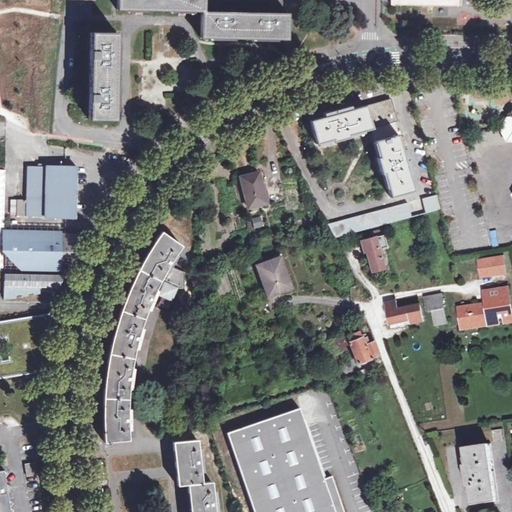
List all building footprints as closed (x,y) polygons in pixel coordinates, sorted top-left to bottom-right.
[(117,0),(117,9),(201,11),(200,36),(287,39),(288,13),(205,10),(205,0),(117,0)] [(117,33),(91,32),(90,120),(102,120),(115,120),(116,99),(117,56),(117,33)] [(371,128),(394,122),(397,121),(390,99),(365,105),(371,128)] [(348,134),(371,128),(365,105),(342,111),(342,109),(337,110),(333,111),(333,114),(310,121),(316,142),(331,138),(332,141),(349,137),(348,134)] [(498,128),(505,141),(511,140),(511,116),(505,116),(498,128)] [(394,122),(371,128),(380,156),(377,157),(381,173),(384,172),(391,196),(413,190),(406,166),(410,165),(407,157),(404,158),(394,122)] [(76,166),(47,166),(47,167),(41,167),(29,167),(29,199),(19,199),(18,215),(47,216),(47,218),(75,218),(76,166)] [(242,181),(250,209),(268,204),(260,176),(242,181)] [(426,212),(440,209),(436,194),(422,198),(426,212)] [(368,228),(380,225),(411,217),(407,202),(327,224),(335,238),(368,228)] [(253,226),(261,224),(259,216),(251,218),(253,226)] [(382,235),(380,225),(368,228),(369,233),(361,236),(362,240),(382,235)] [(62,275),(62,254),(74,255),(75,233),(63,232),(63,230),(4,229),(3,253),(21,271),(21,274),(5,274),(4,287),(66,288),(66,275),(62,275)] [(162,231),(159,234),(156,239),(153,244),(147,253),(144,259),(141,264),(136,274),(132,282),(129,289),(122,306),(116,324),(113,337),(112,341),(109,350),(108,357),(107,364),(106,371),(104,380),(103,397),(102,404),(102,412),(103,419),(103,427),(103,435),(104,441),(128,439),(128,436),(128,427),(128,422),(130,422),(130,414),(128,414),(128,411),(128,408),(128,398),(129,393),(129,387),(130,381),(132,381),(133,374),(130,374),(131,371),(131,367),(136,346),(137,341),(140,341),(142,334),(139,333),(141,328),(146,313),(149,307),(151,302),(153,303),(155,296),(154,295),(155,293),(171,300),(175,289),(183,288),(184,272),(173,267),(170,270),(167,269),(169,266),(172,267),(174,261),(173,260),(181,245),(162,231)] [(382,235),(362,240),(360,241),(365,255),(368,254),(372,271),(384,268),(380,249),(388,246),(385,234),(382,235)] [(257,264),(268,294),(291,286),(280,256),(257,264)] [(505,257),(482,261),(484,277),(508,273),(505,257)] [(461,307),(464,324),(472,323),(473,327),(491,324),(491,319),(511,315),(511,306),(508,287),(506,287),(506,288),(486,291),(488,304),(481,305),(481,304),(461,307)] [(446,309),(443,295),(443,294),(426,298),(429,313),(434,312),(446,309)] [(412,321),(412,325),(424,323),(421,306),(406,309),(406,306),(399,307),(397,301),(386,304),(391,324),(412,321)] [(446,309),(434,312),(436,327),(449,325),(446,309)] [(0,321),(0,377),(42,371),(45,352),(46,343),(47,339),(50,325),(53,313),(0,321)] [(511,315),(491,319),(491,324),(492,325),(511,321),(511,315)] [(380,352),(375,339),(368,342),(364,333),(360,335),(359,331),(346,336),(358,362),(380,352)] [(336,339),(324,344),(329,356),(342,351),(336,339)] [(329,356),(324,344),(315,348),(320,360),(329,356)] [(372,371),(371,366),(358,370),(359,375),(372,371)] [(385,377),(383,370),(371,374),(373,381),(385,377)] [(255,511),(345,511),(333,475),(325,478),(300,407),(228,432),(255,511)] [(190,511),(215,511),(215,507),(217,507),(216,499),(214,499),(212,481),(202,482),(200,465),(202,464),(202,457),(199,457),(197,439),(172,442),(177,485),(187,484),(190,511)] [(492,444),(462,448),(471,506),(501,501),(492,444)] [(34,473),(34,464),(25,463),(25,473),(34,473)] [(0,511),(8,511),(2,468),(0,468),(0,511)]
